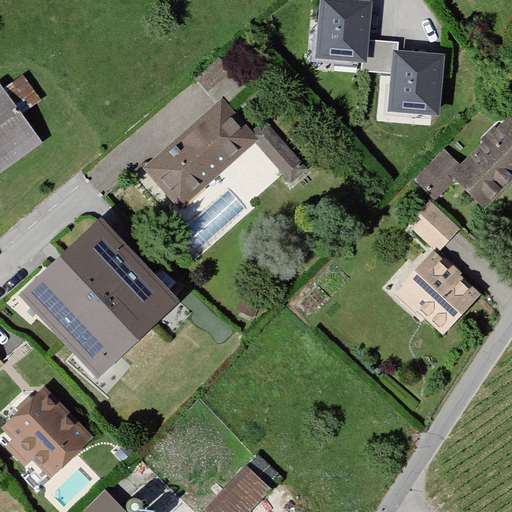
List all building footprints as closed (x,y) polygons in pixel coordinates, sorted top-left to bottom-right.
[(368,5),(325,1),(320,56),(363,60),(368,5)] [(442,57),(399,53),(394,109),(437,113),(442,57)] [(5,81),(15,108),(37,100),(27,73),(5,81)] [(0,81),(0,169),(39,146),(0,81)] [(138,173),(176,215),(254,145),(215,103),(138,173)] [(452,187),(479,211),(507,180),(511,184),(511,124),(504,117),(457,167),(439,151),(410,181),(434,206),(452,187)] [(267,120),(252,134),(293,180),(308,167),(267,120)] [(457,230),(425,201),(405,225),(436,254),(457,230)] [(25,293),(104,380),(191,302),(112,215),(73,250),(25,293)] [(423,251),(389,294),(438,337),(473,294),(423,251)] [(0,426),(0,434),(45,481),(87,440),(39,390),(0,426)] [(201,511),(250,511),(264,498),(237,475),(201,511)] [(120,511),(100,493),(80,511),(120,511)]
